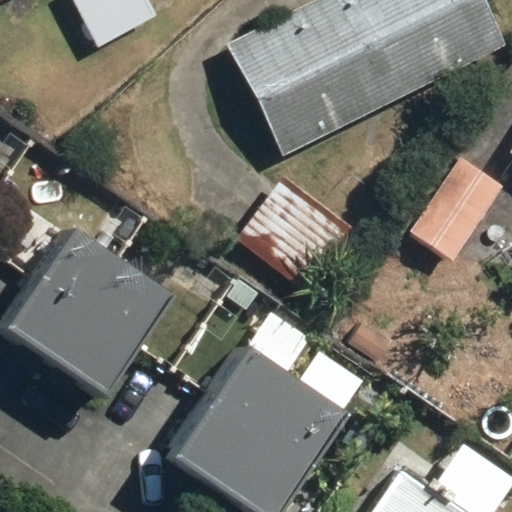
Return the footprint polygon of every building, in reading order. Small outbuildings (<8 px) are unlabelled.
[(64,0),(89,49),(148,19),(138,0),(64,0)] [(315,0),(211,52),(267,164),(490,54),(463,0),(315,0)] [(511,136),(500,154),(511,162),(511,136)] [(487,194),(447,163),(390,238),(431,269),(487,194)] [(339,236),(264,182),(225,237),(300,291),(339,236)] [(155,293),(59,230),(0,318),(0,340),(86,397),(155,293)] [(258,511),(327,416),(230,346),(140,472),(196,511),(258,511)] [(462,511),(389,463),(355,511),(462,511)]
